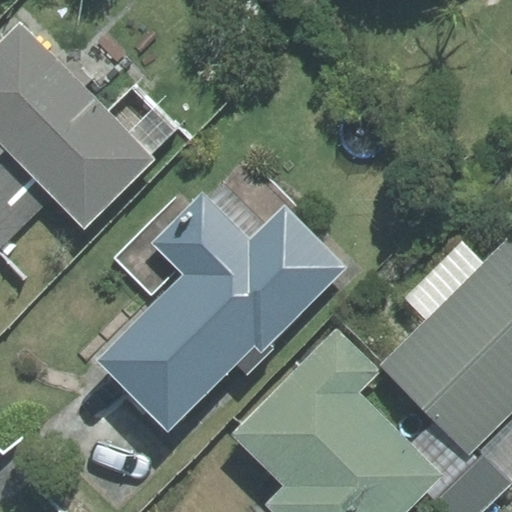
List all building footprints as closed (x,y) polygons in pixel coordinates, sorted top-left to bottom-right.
[(278,16),(265,0),(253,0),(235,14),(251,36),(278,16)] [(166,158),(158,150),(183,126),(162,105),(138,128),(29,17),(0,44),(0,129),(9,138),(14,144),(51,180),(62,191),(96,226),(166,158)] [(0,247),(2,250),(62,191),(51,180),(14,144),(0,157),(0,247)] [(162,238),(193,269),(109,354),(173,417),(182,426),(246,363),(257,374),(287,345),(282,340),(358,264),(295,202),(261,236),(212,188),(162,238)] [(511,240),(391,363),(446,418),(480,451),(511,418),(511,240)] [(391,363),(346,321),(243,431),(291,475),(297,480),(277,501),(289,511),(409,511),(432,489),(449,470),(422,445),(364,392),(391,363)] [(449,470),(432,489),(442,500),(485,457),(480,451),(446,418),(422,445),(449,470)] [(511,418),(480,451),(485,457),(499,472),(511,484),(511,418)] [(511,484),(499,472),(485,457),(442,500),(455,511),(488,511),(511,488),(511,484)]
